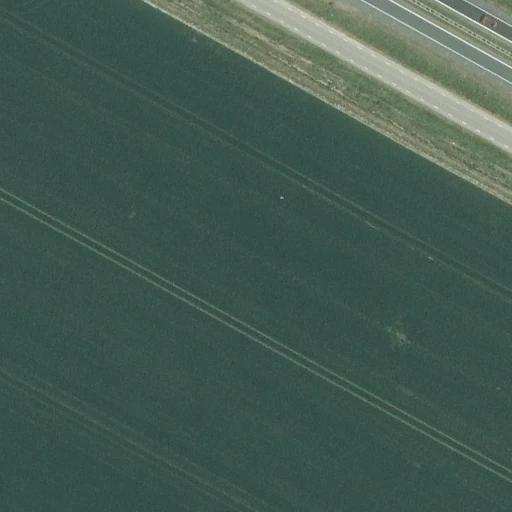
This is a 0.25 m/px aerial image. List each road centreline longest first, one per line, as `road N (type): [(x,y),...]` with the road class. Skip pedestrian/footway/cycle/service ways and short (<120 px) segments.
road 1 (unclassified): [(257,0),(511,142)]
road 2 (trunk): [(372,0),(511,77)]
